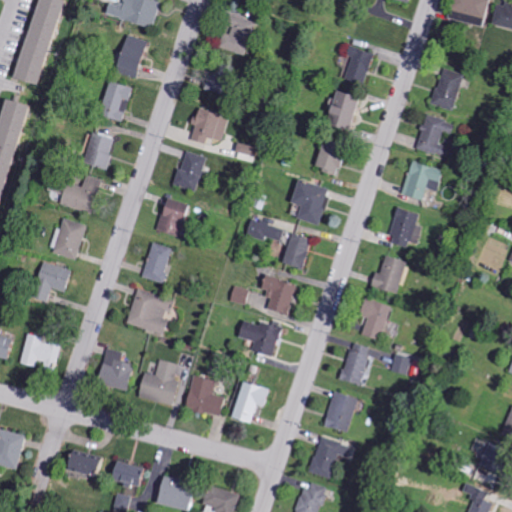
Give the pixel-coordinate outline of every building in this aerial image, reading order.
[(36,0),(13,78),(37,85),(62,0),(36,0)] [(123,0),(122,6),(108,2),(104,17),(153,28),(159,0),(123,0)] [(481,28),(489,0),(450,0),(445,18),(481,28)] [(511,5),(498,1),(491,24),(511,30),(511,5)] [(226,30),(221,47),(248,55),(258,23),(230,15),(226,30)] [(135,78),(148,42),(127,35),(114,70),(135,78)] [(349,59),(342,79),(362,86),(373,55),(348,46),(345,57),(349,59)] [(452,111),(464,75),(443,69),(431,104),(452,111)] [(133,88),(111,82),(101,116),(123,123),(133,88)] [(357,100),(333,92),(322,125),(346,133),(357,100)] [(0,203),(28,105),(4,98),(0,112),(0,203)] [(191,124),(195,125),(189,140),(203,146),(206,138),(219,143),(228,121),(198,108),(191,124)] [(439,145),(443,132),(452,134),(456,123),(426,115),(416,150),(444,158),(447,147),(439,145)] [(105,170),(115,139),(93,132),(83,163),(105,170)] [(312,167),(333,175),(343,151),(322,143),(312,167)] [(206,158),(186,152),(180,170),(177,169),(172,185),(195,192),(206,158)] [(401,196),(422,201),(425,188),(437,191),(442,170),(410,162),(401,196)] [(62,182),(60,190),(64,191),(61,205),(92,212),(100,179),(87,176),(84,187),(62,182)] [(320,226),(327,198),(325,197),(327,189),(295,180),(288,203),(300,207),(297,219),(320,226)] [(187,205),(166,199),(156,231),(177,237),(187,205)] [(388,243),(407,248),(409,242),(417,245),(422,227),(416,225),(419,215),(398,209),(388,243)] [(77,260),(86,225),(63,219),(54,255),(77,260)] [(282,265),(301,271),(311,238),(252,220),(247,235),(266,241),(267,237),(288,243),(282,265)] [(162,284),(173,250),(153,243),(142,278),(162,284)] [(374,272),(371,288),(399,294),(406,261),(385,257),(381,274),(374,272)] [(51,289),(63,293),(70,271),(42,262),(31,298),(47,303),(51,289)] [(260,289),(270,292),(265,309),(286,316),(295,286),(264,276),(260,289)] [(246,305),(249,290),(234,286),(231,302),(246,305)] [(128,326),(164,335),(168,319),(173,299),(136,291),(128,326)] [(363,336),(382,341),(391,306),(364,299),(360,316),(368,318),(363,336)] [(274,357),(279,329),(241,321),(238,339),(255,342),(253,353),(274,357)] [(0,357),(7,360),(13,341),(0,337),(0,357)] [(22,365),(36,368),(37,360),(44,361),(43,370),(49,371),(50,363),(57,365),(60,343),(28,337),(22,365)] [(370,348),(351,344),(343,382),(362,386),(370,348)] [(123,353),(107,349),(97,383),(125,391),(132,365),(120,362),(123,353)] [(407,376),(412,360),(395,356),(391,372),(407,376)] [(174,406),(179,381),(176,380),(179,364),(159,360),(156,375),(142,373),(137,399),(174,406)] [(226,398),(213,394),(217,382),(195,376),(186,408),(221,418),(226,398)] [(232,419),(251,425),(256,406),(263,407),(268,390),(242,383),(232,419)] [(323,426),(347,434),(358,400),(334,392),(323,426)] [(26,436),(0,429),(0,465),(17,470),(26,436)] [(331,479),(337,455),(348,458),(352,446),(319,437),(310,474),(331,479)] [(64,470),(100,479),(106,459),(69,449),(64,470)] [(109,480),(139,488),(144,469),(114,461),(109,480)] [(156,506),(188,511),(193,486),(161,480),(156,506)] [(318,511),(327,488),(306,482),(296,511),(318,511)] [(462,494),(482,501),(486,491),(466,484),(462,494)] [(234,511),(240,496),(210,485),(202,506),(217,511),(234,511)] [(123,511),(130,511),(134,497),(120,494),(117,511),(123,511)]
